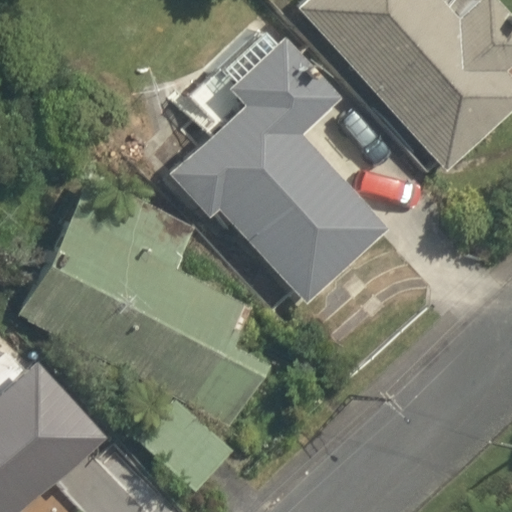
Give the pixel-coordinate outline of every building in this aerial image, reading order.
[(286,0),(283,4),(436,171),(511,101),(511,90),(494,70),(511,54),(511,32),(482,0),(462,0),(442,19),(424,0),(286,0)] [(296,302),(371,227),(281,137),(323,94),(264,35),(257,42),(246,31),(181,96),(203,118),(150,172),(197,219),(204,211),(296,302)] [(0,77),(12,66),(0,54),(0,77)] [(7,315),(222,426),(255,363),(219,344),(240,304),(165,266),(185,226),(81,172),(7,315)] [(0,511),(11,511),(92,437),(18,358),(0,374),(0,511)] [(123,439),(183,495),(222,453),(162,397),(123,439)]
